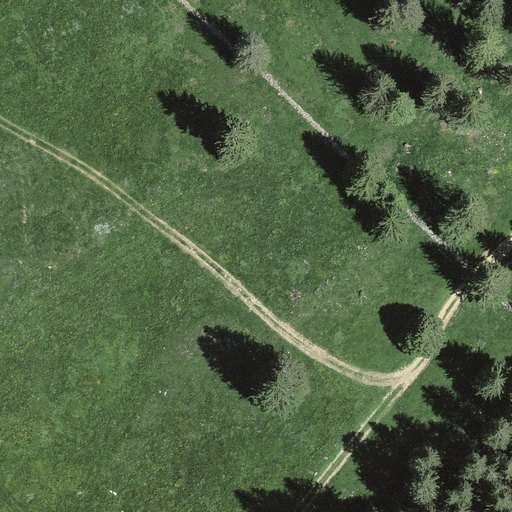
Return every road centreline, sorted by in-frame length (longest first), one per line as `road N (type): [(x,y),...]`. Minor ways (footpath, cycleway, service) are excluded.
road 1 (track): [(0,118),(181,236),(332,363),(361,376),(412,376)]
road 2 (track): [(301,511),(412,376),(458,296),(511,247)]
road 3 (track): [(0,134),(26,188),(24,226),(0,298)]
